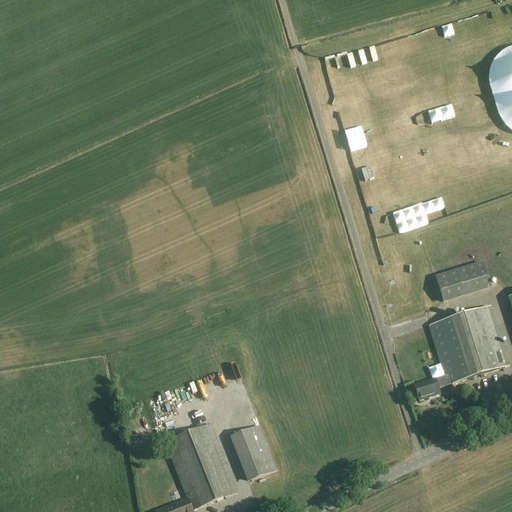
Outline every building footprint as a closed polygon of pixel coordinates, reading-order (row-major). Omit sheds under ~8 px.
[(436,278),(444,305),(492,290),(484,263),(436,278)] [(489,309),(474,313),(429,327),(445,378),(415,388),(419,402),(440,396),(439,390),(493,373),(509,368),(503,346),(501,347),(489,309)] [(164,414),(180,409),(178,404),(162,409),(164,414)] [(193,511),(238,494),(212,426),(165,445),(188,502),(177,506),(177,505),(159,511),(193,511)] [(260,427),(230,439),(248,485),(278,473),(260,427)]
